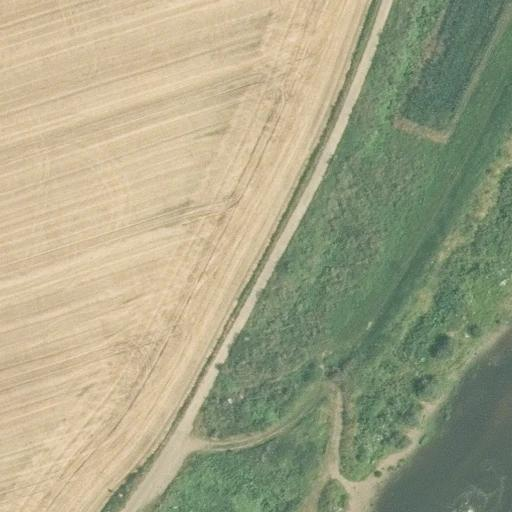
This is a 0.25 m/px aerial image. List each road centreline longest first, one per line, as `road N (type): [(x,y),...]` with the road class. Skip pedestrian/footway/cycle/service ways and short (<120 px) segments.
road 1 (unclassified): [(126,511),(179,433),(333,146),(388,0)]
road 2 (track): [(171,445),(262,438),(330,387),(335,426),(310,511)]
